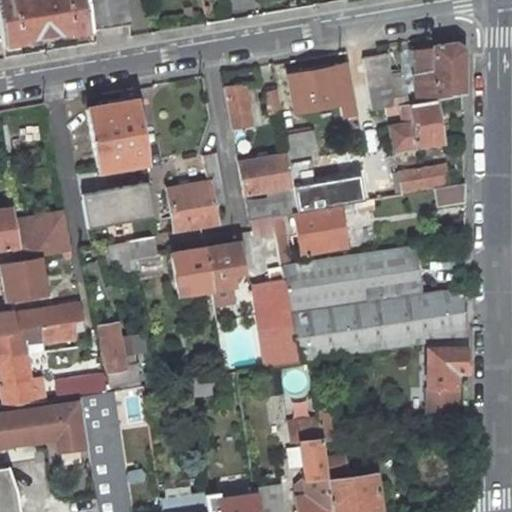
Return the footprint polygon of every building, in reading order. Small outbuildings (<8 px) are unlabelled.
[(72,34),(91,30),(85,0),(0,0),(0,28),(3,46),(23,42),(22,39),(72,31),(72,34)] [(85,0),(91,30),(129,25),(124,0),(85,0)] [(408,103),(433,99),(462,94),(462,49),(454,43),(409,51),(413,84),(405,85),(406,95),(394,97),(389,71),(386,54),(361,58),(370,110),(400,105),(408,103)] [(403,69),(405,85),(413,84),(409,51),(401,52),(403,69)] [(335,73),(336,72),(335,65),(306,71),(307,76),(288,79),(293,112),(340,104),(335,73)] [(406,95),(405,85),(403,69),(389,71),(394,97),(406,95)] [(252,82),(224,87),(232,130),(252,126),(248,103),(256,101),(252,82)] [(279,112),(275,89),(264,91),(268,114),(279,112)] [(96,171),(146,162),(135,99),(86,108),(96,171)] [(440,141),(433,99),(408,103),(411,123),(403,125),(390,127),(393,149),(440,141)] [(256,101),(248,103),(252,126),(260,125),(256,101)] [(408,103),(400,105),(403,125),(411,123),(408,103)] [(310,130),(284,134),(289,161),(315,156),(310,130)] [(207,182),(165,189),(173,233),(217,226),(213,205),(224,203),(215,153),(202,155),(207,182)] [(292,186),(286,154),(237,162),(243,194),(270,190),(270,194),(266,195),(267,199),(247,202),(250,220),(270,216),(281,214),(292,212),(297,211),(292,186)] [(400,192),(447,185),(443,163),(397,171),(400,192)] [(292,186),(297,211),(337,204),(353,201),(365,199),(360,174),(292,186)] [(434,206),(464,202),(464,183),(432,188),(434,206)] [(353,201),(356,212),(372,209),(371,198),(365,199),(353,201)] [(147,203),(103,210),(105,223),(109,244),(129,241),(153,237),(147,203)] [(300,253),(344,245),(337,204),(297,211),(292,212),(300,253)] [(9,208),(0,209),(0,248),(15,246),(13,233),(17,231),(19,228),(18,223),(15,221),(11,222),(9,208)] [(290,264),(281,214),(270,216),(273,233),(279,266),(290,264)] [(273,233),(270,216),(250,220),(253,236),(273,233)] [(92,225),(96,246),(109,244),(105,223),(92,225)] [(129,241),(132,258),(156,254),(153,237),(129,241)] [(129,241),(107,245),(112,277),(135,272),(132,258),(129,241)] [(237,242),(204,248),(211,289),(232,285),(230,273),(242,271),(237,242)] [(6,251),(7,255),(0,256),(1,263),(37,257),(35,245),(6,251)] [(419,278),(414,246),(290,264),(279,266),(279,268),(287,313),(420,294),(417,278),(419,278)] [(211,289),(204,248),(170,254),(178,295),(211,289)] [(152,272),(149,256),(137,258),(140,274),(152,272)] [(7,299),(44,293),(37,257),(1,263),(0,263),(7,299)] [(270,281),(250,284),(262,368),(278,366),(296,363),(287,313),(279,268),(268,270),(270,281)] [(420,294),(287,313),(296,363),(333,357),(345,355),(425,343),(466,337),(465,288),(459,288),(420,294)] [(12,314),(12,313),(0,315),(0,333),(82,320),(79,304),(12,314)] [(85,336),(82,320),(0,333),(0,357),(25,354),(23,344),(42,342),(42,343),(75,338),(75,337),(85,336)] [(116,323),(98,326),(109,385),(109,386),(140,381),(136,362),(132,363),(123,364),(122,356),(130,355),(127,335),(118,336),(116,323)] [(466,337),(425,343),(426,410),(455,410),(455,387),(454,387),(454,372),(465,372),(466,337)] [(0,357),(0,383),(0,385),(30,379),(25,354),(0,357)] [(123,364),(132,363),(130,355),(122,356),(123,364)] [(337,378),(348,376),(345,355),(333,357),(334,363),(336,370),(337,375),(337,378)] [(336,370),(334,363),(324,365),(325,372),(336,370)] [(336,370),(325,372),(324,365),(319,366),(322,378),(337,375),(336,370)] [(262,368),(266,395),(282,393),(278,366),(262,368)] [(4,406),(44,400),(40,377),(30,379),(0,385),(4,406)] [(203,387),(201,377),(189,379),(190,389),(203,387)] [(331,378),(312,380),(316,408),(335,406),(333,388),(332,388),(331,378)] [(190,389),(189,379),(182,380),(184,390),(190,389)] [(82,383),(83,395),(94,393),(93,386),(92,381),(82,383)] [(140,381),(109,386),(109,385),(104,386),(105,392),(110,391),(109,389),(140,385),(140,381)] [(67,387),(69,397),(80,395),(83,395),(82,383),(76,384),(77,386),(67,387)] [(94,393),(105,392),(104,386),(103,385),(93,386),(94,393)] [(128,511),(111,391),(110,391),(105,392),(94,393),(83,395),(80,395),(88,446),(97,511),(128,511)] [(0,444),(7,444),(6,434),(11,434),(12,443),(55,437),(57,450),(88,446),(80,395),(69,397),(0,407),(0,444)] [(320,440),(342,436),(337,405),(335,406),(316,408),(317,419),(320,440)] [(294,498),(296,511),(331,511),(327,480),(326,474),(322,448),(320,440),(317,419),(291,422),(294,442),(299,442),(304,477),(295,486),(296,497),(294,498)] [(395,430),(379,433),(383,452),(398,450),(395,430)] [(347,471),(344,445),(322,448),(326,474),(347,471)] [(0,511),(16,511),(14,490),(6,466),(0,467),(0,511)] [(374,474),(327,480),(331,511),(376,511),(379,511),(374,474)] [(282,511),(279,485),(253,488),(254,495),(256,511),(282,511)] [(205,511),(256,511),(254,495),(219,500),(218,492),(203,495),(205,511)] [(205,511),(203,495),(158,501),(159,511),(205,511)]
